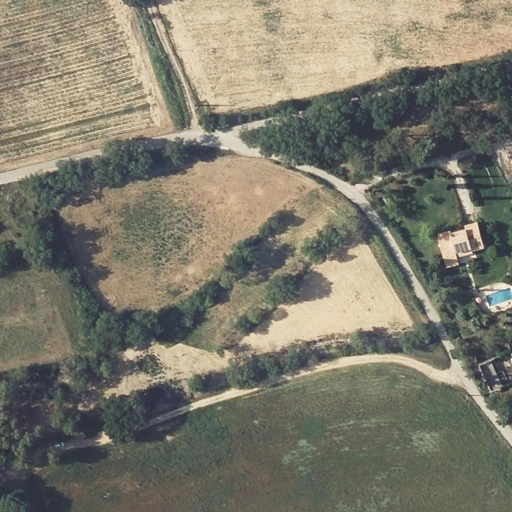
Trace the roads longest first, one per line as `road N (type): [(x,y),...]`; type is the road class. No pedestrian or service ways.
road 1 (unclassified): [(351,190),(373,212),(471,388),(511,438)]
road 2 (unclassified): [(227,140),(242,127),(511,67)]
road 3 (unclassified): [(0,176),(173,138),(227,140)]
road 4 (residential): [(511,140),(385,173),(351,190)]
road 5 (track): [(149,0),(197,137)]
road 6 (unclassified): [(227,140),(351,190)]
